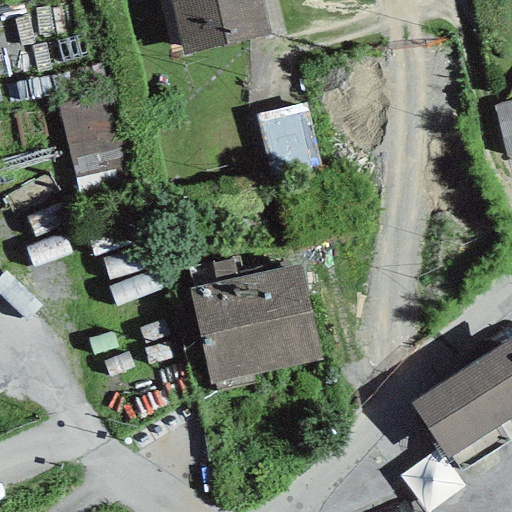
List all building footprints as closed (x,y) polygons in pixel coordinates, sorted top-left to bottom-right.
[(262,0),(168,0),(182,56),(271,35),(262,0)] [(49,77),(78,196),(131,183),(102,64),(49,77)] [(511,101),(490,107),(507,157),(511,155),(511,101)] [(304,104),(255,116),(271,180),(320,167),(304,104)] [(299,265),(188,289),(210,384),(322,360),(299,265)] [(511,337),(410,404),(447,460),(511,418),(511,337)]
